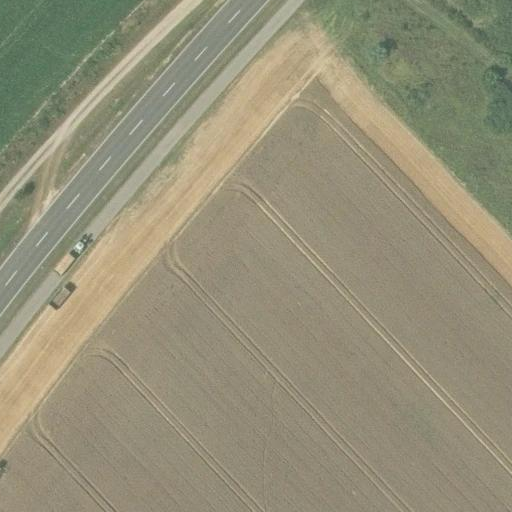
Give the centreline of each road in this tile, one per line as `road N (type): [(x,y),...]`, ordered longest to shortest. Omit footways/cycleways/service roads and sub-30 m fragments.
road 1 (track): [(0,429),(378,0)]
road 2 (secondary): [(0,377),(328,0)]
road 3 (track): [(0,294),(99,181),(285,0)]
